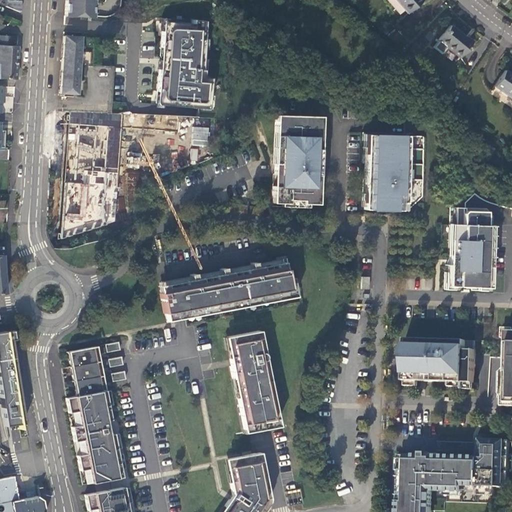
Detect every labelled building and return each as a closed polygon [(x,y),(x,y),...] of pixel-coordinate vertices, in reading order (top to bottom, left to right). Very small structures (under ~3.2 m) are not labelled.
[(19,0),(16,0),(3,0),(3,6),(19,13),(19,0)] [(91,3),(91,0),(63,0),(63,16),(91,17),(91,3)] [(396,0),(408,13),(422,0),(396,0)] [(205,23),(160,20),(154,104),(199,107),(205,23)] [(471,42),(450,24),(438,39),(459,57),(471,42)] [(76,94),(79,38),(79,37),(62,36),(59,93),(76,94)] [(0,78),(15,80),(16,46),(11,46),(11,38),(1,37),(0,42),(0,78)] [(494,86),(511,97),(511,74),(505,69),(494,86)] [(277,184),(274,184),(273,201),(288,201),(289,198),(302,198),(302,202),(318,202),(318,185),(314,185),(314,173),(319,173),(319,162),(315,162),(315,147),(316,131),(320,131),(320,114),(275,113),(275,130),(279,130),(278,146),(278,162),(277,184)] [(64,237),(116,223),(119,127),(98,126),(98,135),(91,135),(92,135),(77,134),(77,144),(76,143),(76,159),(70,160),(70,168),(74,180),(73,181),(64,183),(63,216),(62,237),(64,237)] [(190,144),(207,146),(209,128),(192,126),(190,144)] [(408,133),(368,132),(368,145),(366,145),(365,207),(402,207),(402,200),(406,200),(408,133)] [(197,161),(198,149),(191,148),(190,161),(197,161)] [(125,198),(135,199),(138,172),(128,171),(125,198)] [(454,223),(451,223),(451,238),(451,253),(447,253),(447,256),(447,263),(444,263),(447,263),(447,271),(447,285),(456,285),(470,285),(484,286),(484,277),(489,277),(489,254),(492,255),(492,233),(490,233),(490,223),(493,224),(493,210),(462,209),(462,206),(454,206),(454,223)] [(273,262),(277,262),(277,258),(254,262),(249,263),(223,268),(218,269),(194,275),(188,276),(156,282),(158,289),(170,287),(177,285),(184,284),(183,280),(200,277),(201,280),(214,278),(213,274),(230,271),(231,274),(244,272),(243,268),(260,265),(261,268),(274,266),(273,262)] [(184,284),(177,285),(182,309),(182,312),(288,292),(286,277),(284,268),(283,268),(282,261),(277,262),(273,262),(274,266),(261,268),(260,265),(243,268),(244,272),(231,274),(230,271),(213,274),(214,278),(201,280),(200,277),(183,280),(184,284)] [(447,285),(447,271),(444,270),(443,288),(455,288),(456,285),(447,285)] [(289,276),(286,277),(288,292),(182,312),(182,309),(171,311),(163,313),(165,321),(293,295),(289,276)] [(484,286),(470,285),(470,288),(491,289),(491,277),(489,277),(484,277),(484,286)] [(170,287),(158,289),(159,293),(158,293),(162,313),(163,313),(171,311),(169,300),(172,300),(170,287)] [(235,397),(242,432),(276,425),(269,390),(268,390),(265,372),(265,371),(262,355),(262,354),(261,352),(259,351),(257,342),(260,342),(257,329),(226,336),(231,364),(228,365),(231,378),(234,377),(238,396),(235,397)] [(11,330),(0,331),(0,403),(3,421),(21,418),(9,339),(12,339),(11,330)] [(466,339),(405,337),(405,348),(409,348),(409,357),(405,357),(404,379),(419,380),(420,373),(432,374),(449,374),(449,381),(451,381),(474,381),(475,349),(465,348),(466,339)] [(475,339),(466,339),(465,348),(475,349),(475,339)] [(117,341),(103,344),(105,352),(118,350),(117,341)] [(90,346),(68,351),(70,360),(68,361),(69,366),(71,366),(73,375),(70,375),(72,381),(74,381),(76,389),(73,389),(75,396),(99,391),(90,346)] [(120,356),(106,359),(108,367),(121,364),(120,356)] [(122,371),(109,373),(110,381),(124,379),(122,371)] [(75,396),(66,397),(68,413),(76,411),(78,425),(70,426),(73,442),(81,440),(84,454),(76,455),(79,470),(87,469),(90,483),(121,477),(112,433),(107,434),(104,420),(109,419),(103,390),(99,391),(75,396)] [(476,433),(476,448),(480,448),(480,438),(485,438),(486,433),(476,433)] [(485,438),(480,438),(480,448),(476,448),(476,456),(402,454),(402,471),(407,471),(407,501),(401,500),(401,511),(432,511),(433,489),(464,490),(464,484),(479,484),(479,493),(494,493),(495,485),(504,485),(509,481),(510,438),(485,438)] [(261,511),(267,504),(268,501),(268,498),(259,451),(227,457),(232,481),(229,481),(231,494),(223,506),(225,507),(222,511),(261,511)] [(0,476),(0,511),(44,511),(42,499),(36,494),(33,495),(26,496),(19,498),(14,474),(0,476)] [(127,511),(123,486),(83,494),(87,510),(95,508),(95,511),(127,511)]
